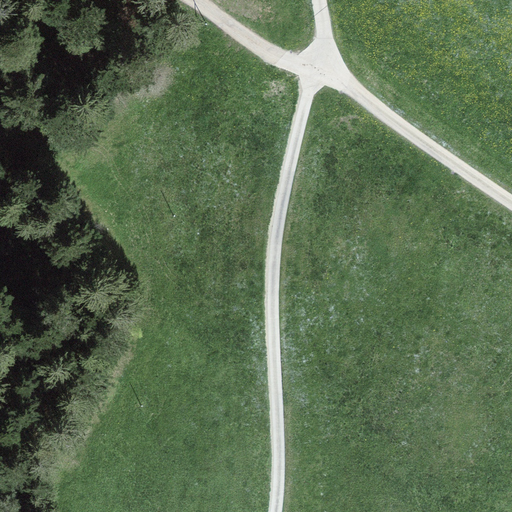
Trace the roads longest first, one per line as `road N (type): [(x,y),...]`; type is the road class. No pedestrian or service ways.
road 1 (track): [(276,511),(271,314),(280,214),(320,64)]
road 2 (track): [(511,204),(320,64)]
road 3 (track): [(320,64),(258,47),(201,0)]
